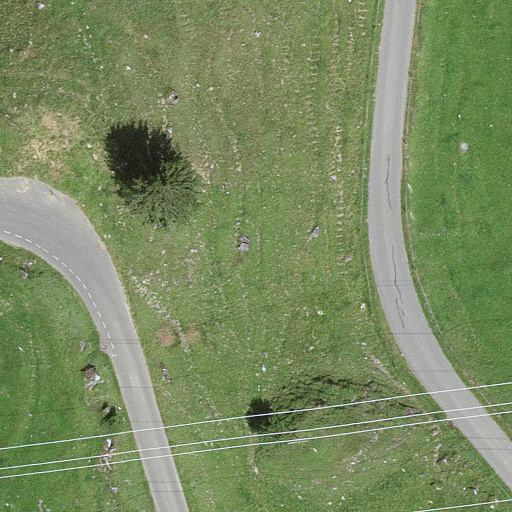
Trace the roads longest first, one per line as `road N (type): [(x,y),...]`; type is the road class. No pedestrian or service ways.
road 1 (unclassified): [(404,0),(382,189),(386,256),(408,325),(439,377),(511,465)]
road 2 (unclassified): [(0,211),(40,223),(97,276),(174,511)]
